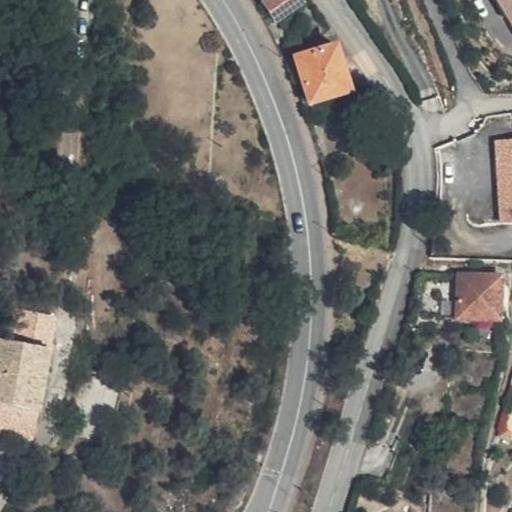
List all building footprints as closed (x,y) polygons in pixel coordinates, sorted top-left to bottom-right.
[(288,7),(283,0),(279,0),(257,16),(264,25),(276,40),(300,24),(288,7)] [(511,0),(501,0),(511,17),(511,0)] [(354,88),(339,40),(299,53),(314,101),(354,88)] [(109,45),(95,44),(94,57),(108,59),(109,45)] [(511,136),(496,137),(501,222),(511,221),(511,136)] [(61,315),(18,306),(11,341),(0,338),(0,429),(37,437),(61,315)] [(489,313),(448,307),(443,349),(483,356),(489,313)]
